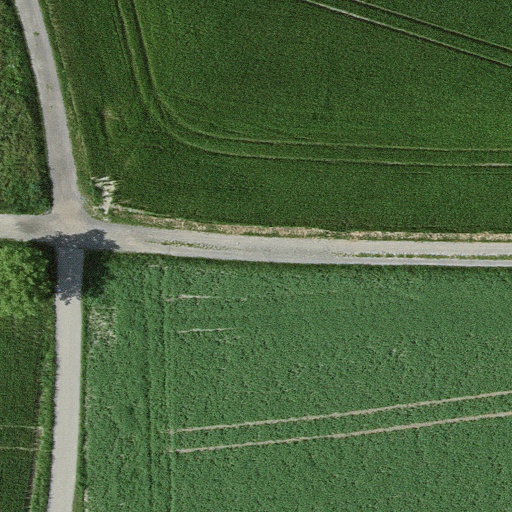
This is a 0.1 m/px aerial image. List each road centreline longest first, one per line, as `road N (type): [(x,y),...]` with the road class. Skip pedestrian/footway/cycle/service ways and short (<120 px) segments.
road 1 (track): [(71,231),(511,252)]
road 2 (residential): [(59,511),(71,231)]
road 3 (track): [(24,0),(43,61),(71,231)]
